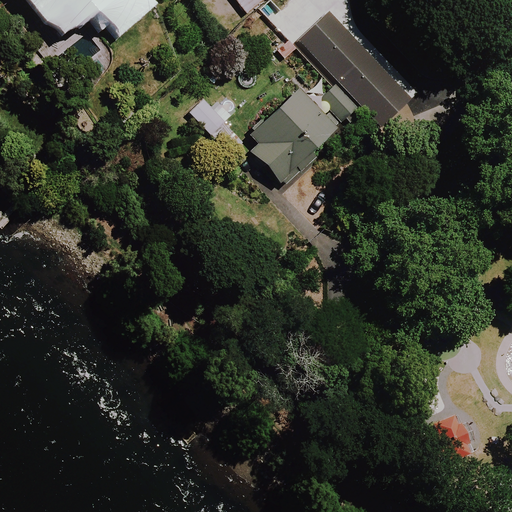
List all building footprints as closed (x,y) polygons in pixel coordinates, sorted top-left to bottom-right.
[(26,0),(57,39),(96,9),(108,24),(138,0),(26,0)] [(262,2),(260,0),(228,0),(241,17),(262,2)] [(319,8),(311,0),(288,0),(269,18),(288,38),(319,8)] [(262,30),(249,47),(268,64),(282,48),(262,30)] [(350,117),(319,77),(305,87),(336,128),(350,117)] [(331,132),(293,94),(247,140),(255,147),(245,157),(276,188),(331,132)] [(222,125),(200,103),(184,118),(206,141),(222,125)] [(466,411),(422,414),(426,461),(469,458),(466,411)]
